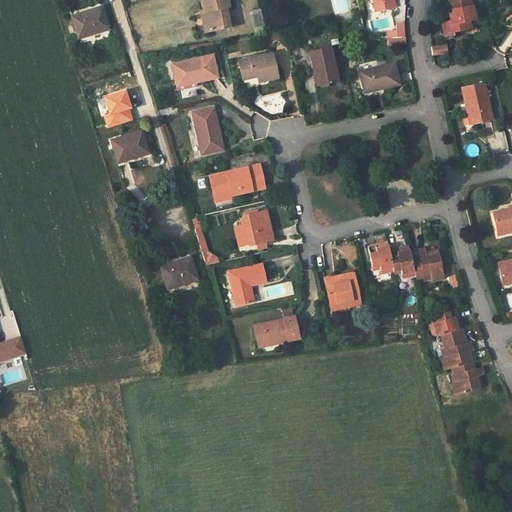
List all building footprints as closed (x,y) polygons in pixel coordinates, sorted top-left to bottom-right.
[(225,7),(229,6),(227,0),(202,0),(204,11),(200,12),(205,32),(229,27),(225,7)] [(393,0),(392,0),(372,0),(375,12),(394,8),(393,0)] [(451,21),(442,23),(445,37),(455,35),(454,32),(471,28),(469,20),(476,19),(473,5),(472,5),(471,0),(449,0),(452,13),(449,14),(451,21)] [(233,26),(229,6),(225,7),(229,27),(233,26)] [(87,13),(72,18),(77,36),(87,32),(88,35),(108,29),(101,7),(86,11),(87,13)] [(87,13),(86,11),(85,8),(70,12),(72,18),(87,13)] [(264,26),(261,12),(252,15),(255,28),(264,26)] [(430,47),(432,55),(447,53),(445,45),(430,47)] [(320,85),(330,83),(338,81),(330,47),(310,52),(314,71),(317,70),(320,85)] [(273,53),(238,61),(242,80),(257,77),(258,82),(278,78),(273,53)] [(172,64),(176,81),(196,77),(197,82),(218,77),(213,55),(172,64)] [(394,64),(360,71),(364,91),(382,86),(382,89),(399,84),(394,64)] [(317,70),(314,71),(318,90),(331,87),(330,83),(320,85),(317,70)] [(196,77),(176,81),(177,86),(197,82),(196,77)] [(462,88),(466,106),(469,105),(474,124),(492,120),(484,83),(462,88)] [(125,91),(104,97),(109,114),(130,108),(125,91)] [(176,113),(175,107),(157,110),(159,116),(176,113)] [(133,119),(130,108),(109,114),(104,115),(107,127),(133,119)] [(213,108),(192,112),(202,154),(222,149),(213,108)] [(111,143),(117,162),(133,157),(133,158),(148,154),(140,131),(120,137),(121,139),(111,143)] [(133,157),(117,162),(119,167),(134,162),(133,158),(133,157)] [(214,198),(231,194),(265,186),(260,164),(209,176),(214,198)] [(511,208),(492,213),(496,233),(511,229),(511,208)] [(243,217),(245,225),(249,245),(249,246),(258,244),(264,242),(273,240),(266,211),(243,217)] [(191,218),(194,229),(200,227),(197,217),(191,218)] [(239,247),(249,245),(245,225),(234,228),(239,247)] [(367,246),(371,268),(379,266),(380,269),(382,275),(394,272),(389,250),(388,246),(376,249),(375,245),(367,246)] [(426,256),(426,253),(425,247),(417,249),(419,258),(411,259),(415,276),(416,280),(422,278),(431,276),(431,279),(432,281),(445,278),(439,253),(426,256)] [(397,249),(389,250),(394,272),(401,270),(402,273),(403,279),(415,276),(411,259),(409,250),(397,252),(397,249)] [(176,282),(177,285),(197,279),(189,253),(159,263),(166,286),(176,282)] [(511,259),(499,263),(503,281),(511,279),(511,259)] [(261,264),(228,271),(236,305),(254,301),(250,286),(265,283),(261,264)] [(350,302),(351,306),(361,304),(353,273),(324,280),(330,306),(350,302)] [(350,302),(330,306),(332,310),(351,306),(350,302)] [(282,307),(285,319),(292,317),(290,306),(282,307)] [(440,334),(458,329),(455,317),(458,316),(455,309),(435,315),(437,322),(434,323),(429,325),(433,337),(440,334)] [(292,317),(285,319),(284,319),(286,328),(296,325),(294,317),(292,317)] [(253,326),(257,344),(276,340),(277,344),(299,338),(296,325),(286,328),(284,319),(253,326)] [(466,343),(462,328),(458,329),(440,334),(444,348),(447,356),(443,357),(440,358),(444,371),(452,368),(472,363),(468,351),(472,350),(470,342),(466,343)] [(19,336),(0,342),(0,359),(24,352),(19,336)] [(276,340),(257,344),(258,348),(277,344),(276,340)] [(476,377),(479,376),(483,375),(481,367),(474,369),(472,363),(452,368),(454,373),(456,381),(453,383),(451,383),(455,397),(479,389),(476,377)]
